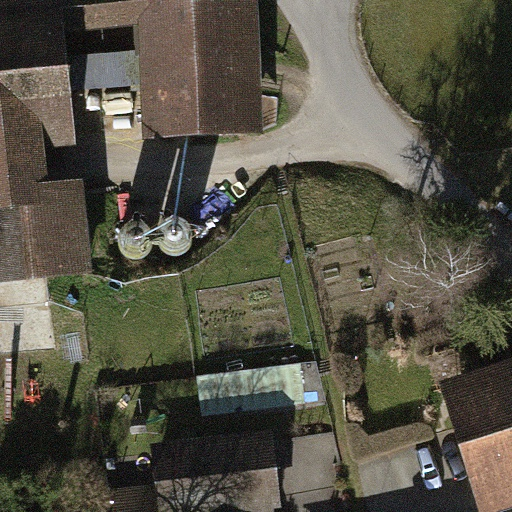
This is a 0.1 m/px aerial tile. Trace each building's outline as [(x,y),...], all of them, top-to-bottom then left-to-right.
[(136,8),(212,3),(211,0),(0,0),(0,285),(90,277),(80,188),(47,190),(45,169),(44,155),(76,151),(63,50),(138,41),(136,8)] [(136,8),(138,41),(144,142),(263,135),(255,0),(212,3),(136,8)] [(511,21),(467,24),(470,65),(511,62),(511,21)] [(177,229),(169,229),(161,233),(156,240),(156,249),(160,257),(167,262),(176,262),(184,258),(189,251),(189,242),(185,234),(177,229)] [(136,232),(128,232),(120,236),(115,243),(115,252),(119,260),(126,265),(135,265),(143,261),(148,254),(148,245),(144,237),(136,232)] [(511,511),(511,369),(444,389),(484,511),(511,511)] [(280,511),(271,435),(149,450),(154,488),(104,494),(106,511),(280,511)]
